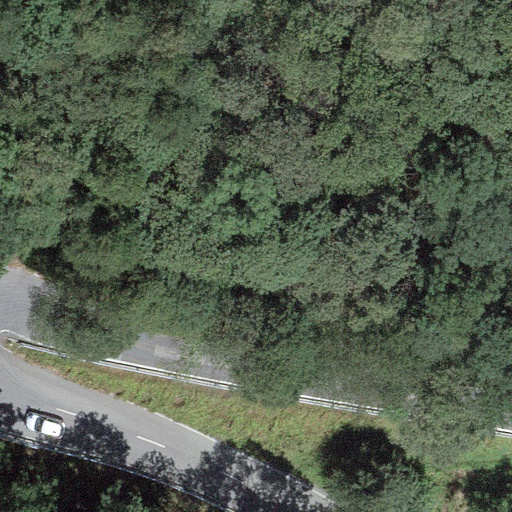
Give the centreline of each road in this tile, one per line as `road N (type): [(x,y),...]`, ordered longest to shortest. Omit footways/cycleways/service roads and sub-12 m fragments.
road 1 (tertiary): [(511,413),(162,353),(0,306)]
road 2 (tertiary): [(0,392),(164,448),(289,511)]
